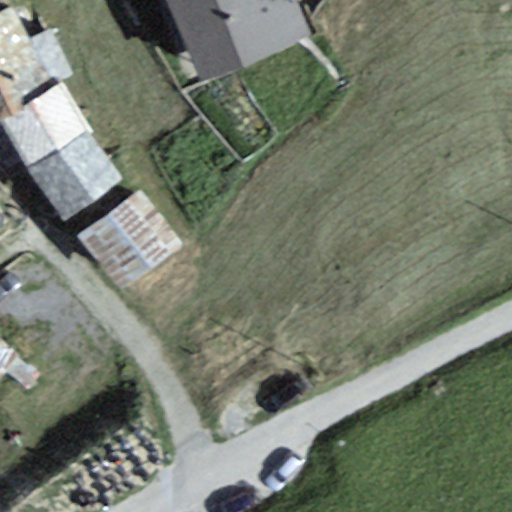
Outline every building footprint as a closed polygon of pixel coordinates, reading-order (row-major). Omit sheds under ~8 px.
[(271,0),(178,0),(207,73),(287,42),(271,0)] [(0,20),(0,114),(2,114),(64,81),(27,8),(0,20)] [(64,81),(2,114),(29,164),(43,157),(80,137),(91,132),(64,81)] [(80,137),(43,157),(73,213),(110,193),(80,137)] [(141,188),(82,231),(124,289),(183,246),(141,188)]
